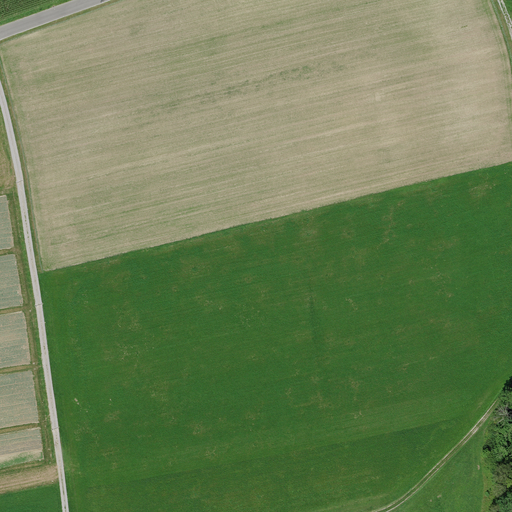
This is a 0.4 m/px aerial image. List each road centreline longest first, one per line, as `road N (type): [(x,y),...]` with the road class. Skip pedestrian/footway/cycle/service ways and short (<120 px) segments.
road 1 (track): [(0,91),(65,511)]
road 2 (track): [(385,511),(416,491),(511,386)]
